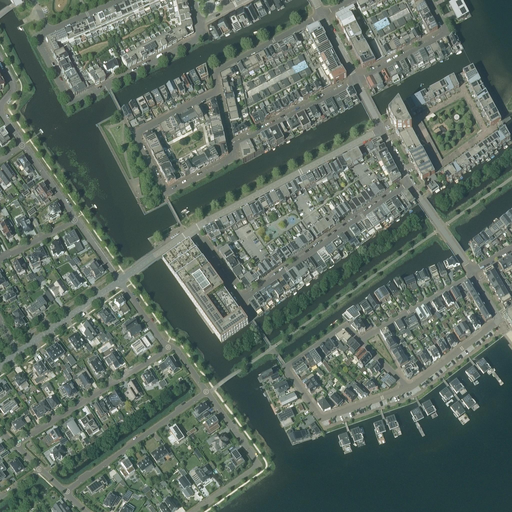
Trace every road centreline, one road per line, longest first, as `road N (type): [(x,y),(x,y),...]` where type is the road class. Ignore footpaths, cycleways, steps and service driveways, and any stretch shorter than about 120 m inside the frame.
road 1 (residential): [(409,182),(240,302),(191,230)]
road 2 (residential): [(218,90),(134,134),(165,194),(234,158)]
road 3 (residential): [(49,32),(36,38),(71,106),(201,38)]
road 4 (residential): [(191,230),(381,129)]
road 5 (unclassified): [(15,445),(167,349)]
road 6 (residential): [(206,393),(65,492)]
road 7 (residential): [(192,511),(258,466),(206,393)]
road 8 (residential): [(409,389),(322,419),(284,367)]
road 9 (residential): [(429,0),(447,34),(356,81)]
road 10 (residential): [(356,81),(231,146)]
road 11 (residential): [(321,15),(214,72),(218,90)]
road 12 (residential): [(473,274),(359,340)]
road 13 (residential): [(17,353),(118,282)]
